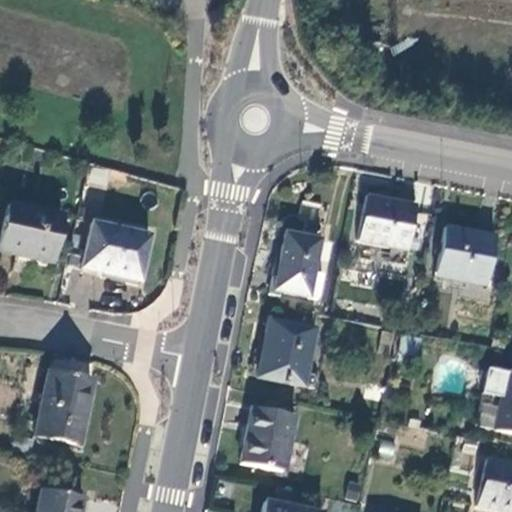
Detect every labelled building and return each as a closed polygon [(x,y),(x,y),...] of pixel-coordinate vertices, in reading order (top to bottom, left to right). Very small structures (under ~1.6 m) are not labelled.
[(366,197),(357,242),(405,251),(414,207),(366,197)] [(8,205),(0,241),(0,251),(17,256),(19,252),(51,260),(61,216),(8,205)] [(90,223),(80,269),(102,274),(103,271),(139,279),(149,236),(90,223)] [(443,228),(433,274),(462,280),(462,282),(485,286),(494,238),(443,228)] [(283,269),(279,292),(317,300),(321,275),(313,274),(319,241),(285,234),(278,267),(283,269)] [(268,322),(258,376),(303,385),(314,331),(268,322)] [(381,332),(377,353),(388,355),(393,334),(381,332)] [(416,358),(420,340),(403,336),(399,354),(416,358)] [(511,433),(511,376),(486,370),(481,395),(500,399),(494,430),(511,433)] [(47,372),(33,436),(78,445),(91,381),(47,372)] [(251,408),(240,466),(281,473),(286,451),(288,451),(294,416),(251,408)] [(511,511),(511,465),(487,460),(477,508),(496,511),(511,511)] [(40,490),(35,511),(79,511),(83,499),(40,490)] [(311,511),(263,501),(261,511),(311,511)]
